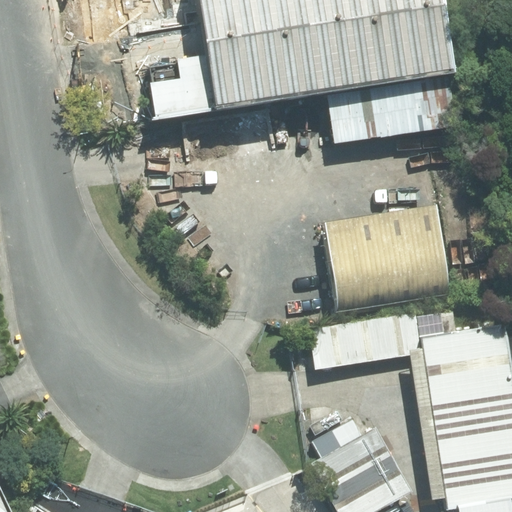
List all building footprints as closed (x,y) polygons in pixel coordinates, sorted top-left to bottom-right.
[(450,0),(217,0),(237,123),(319,110),(327,157),(471,134),(450,0)] [(424,212),(316,228),(329,311),(437,294),(424,212)] [(413,319),(313,332),(318,373),(418,360),(413,319)] [(511,511),(511,353),(424,367),(445,511),(511,511)] [(377,438),(313,473),(334,511),(398,511),(413,504),(377,438)] [(8,511),(0,493),(0,511),(8,511)]
